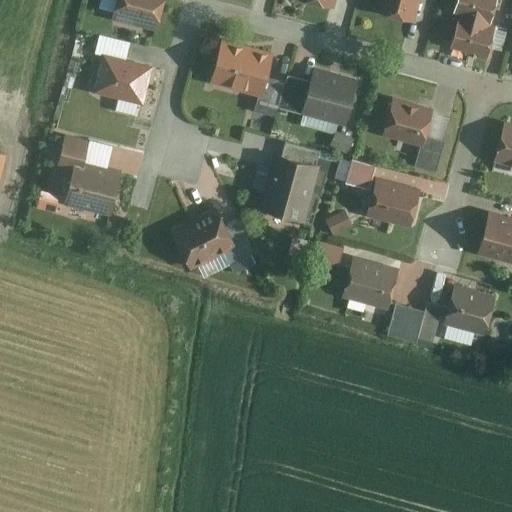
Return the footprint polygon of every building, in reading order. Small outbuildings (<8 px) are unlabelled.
[(105,0),(99,23),(152,37),(162,0),(105,0)] [(331,0),(288,0),(288,1),(329,10),(331,0)] [(375,0),(372,17),(413,24),(417,0),(375,0)] [(499,0),(452,0),(441,54),(486,63),(499,0)] [(107,54),(129,60),(134,42),(103,33),(98,52),(107,54)] [(263,53),(217,40),(205,82),(248,94),(243,111),(263,114),(272,88),(256,79),(263,53)] [(129,60),(107,54),(97,91),(145,103),(155,67),(129,60)] [(342,133),(359,83),(306,66),(296,95),(272,88),(263,114),(274,118),(276,112),(342,133)] [(424,111),(387,101),(376,138),(413,149),(416,136),(424,111)] [(511,166),(511,125),(497,122),(488,161),(511,166)] [(107,217),(116,173),(80,165),(85,142),(52,135),(46,167),(62,170),(54,206),(107,217)] [(432,179),(440,140),(416,136),(413,149),(408,174),(432,179)] [(278,160),(270,158),(255,215),(309,229),(325,171),(311,167),(315,154),(282,145),(278,160)] [(373,170),(344,163),(339,180),(369,188),(371,181),(373,170)] [(415,192),(371,181),(369,188),(362,219),(407,229),(415,192)] [(208,207),(149,234),(167,272),(211,251),(217,264),(247,250),(233,220),(217,227),(208,207)] [(329,218),(336,234),(355,225),(348,209),(329,218)] [(511,220),(478,211),(466,255),(511,268),(511,220)] [(342,261),(347,247),(326,240),(321,254),(342,261)] [(395,273),(351,259),(339,296),(383,310),(395,273)] [(490,297),(448,285),(438,321),(480,333),(490,297)] [(412,336),(416,310),(388,304),(382,330),(412,336)] [(428,339),(433,313),(416,310),(412,336),(428,339)]
